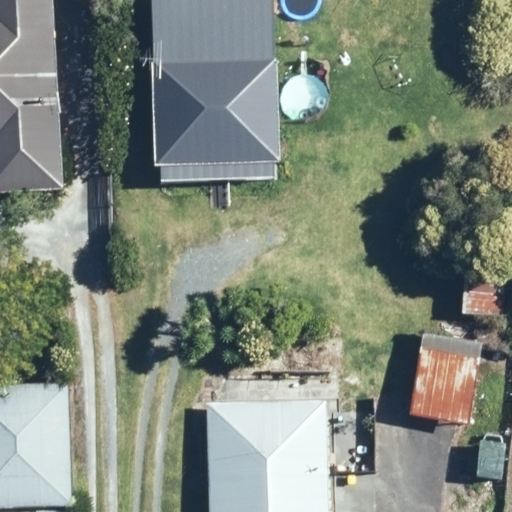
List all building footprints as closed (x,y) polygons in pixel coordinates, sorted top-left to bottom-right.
[(0,0),(0,191),(55,188),(42,0),(0,0)] [(266,0),(140,0),(143,168),(151,168),(152,180),(265,178),(265,164),(269,164),(266,0)] [(458,258),(455,313),(495,315),(498,260),(458,258)] [(371,404),(402,404),(401,413),(461,424),(474,346),(415,335),(408,371),(371,371),(371,404)] [(78,511),(73,382),(0,384),(0,511),(78,511)] [(321,511),(319,401),(200,403),(202,511),(321,511)]
